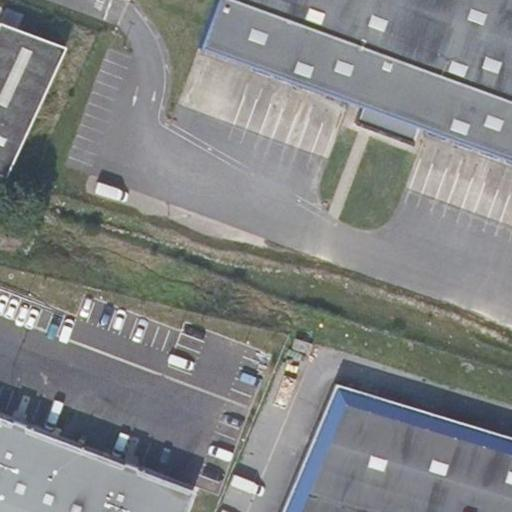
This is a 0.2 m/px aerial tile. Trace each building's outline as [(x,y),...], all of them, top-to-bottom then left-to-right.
[(511,0),(213,0),(197,47),(371,111),(367,123),(421,143),(426,130),(511,162),(511,0)] [(66,47),(0,21),(0,174),(5,177),(66,47)] [(10,310),(265,365),(271,334),(16,280),(10,310)] [(311,342),(294,336),(290,346),(307,352),(311,342)] [(511,511),(511,436),(336,383),(280,511),(511,511)]
